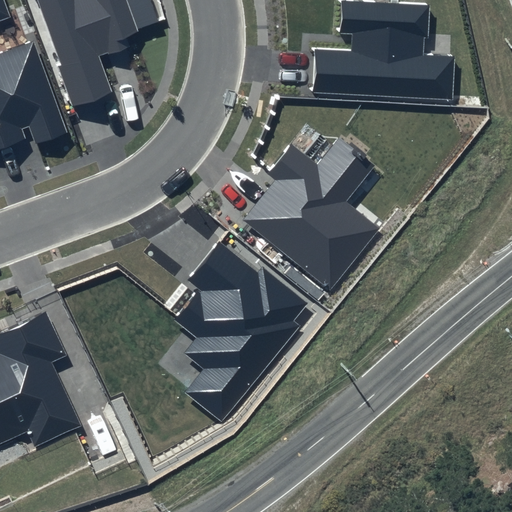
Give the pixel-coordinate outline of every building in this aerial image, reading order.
[(2,0),(0,0),(0,150),(27,140),(23,129),(28,128),(35,147),(71,134),(35,40),(0,52),(0,20),(9,17),(2,0)] [(150,0),(33,0),(74,103),(109,90),(97,58),(129,46),(125,37),(138,32),(137,28),(158,20),(150,0)] [(428,5),(342,0),(340,32),(353,33),(352,50),(314,48),(311,94),(454,101),(456,55),(425,53),(428,5)] [(265,174),(273,181),(243,219),(329,286),(375,228),(342,203),(372,165),(338,138),(317,164),(290,143),(265,174)] [(218,242),(188,280),(201,290),(176,320),(198,338),(185,354),(203,369),(183,393),(221,423),(300,326),(294,322),(308,304),(263,268),(258,274),(218,242)] [(0,445),(27,432),(34,448),(81,426),(50,362),(65,355),(44,312),(0,332),(0,445)]
